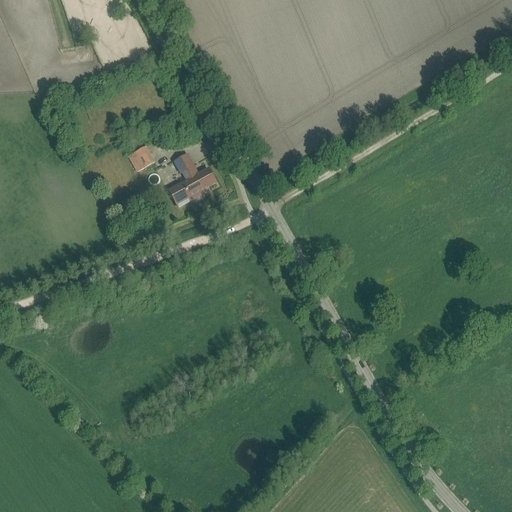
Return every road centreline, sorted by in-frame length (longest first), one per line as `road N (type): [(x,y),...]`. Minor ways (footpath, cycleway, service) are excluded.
road 1 (tertiary): [(462,511),(397,432),(153,0)]
road 2 (track): [(511,61),(270,208)]
road 3 (track): [(0,312),(255,219)]
